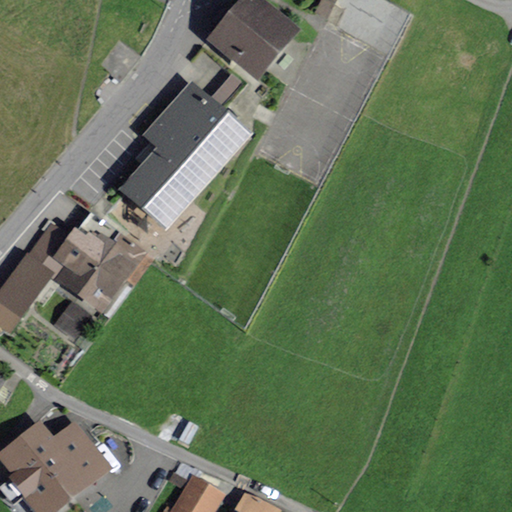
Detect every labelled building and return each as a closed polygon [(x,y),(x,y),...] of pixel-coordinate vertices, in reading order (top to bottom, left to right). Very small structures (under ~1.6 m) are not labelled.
[(255,71),(287,34),(268,17),(273,11),(260,0),(257,0),(253,5),(249,1),(236,16),(230,11),(211,33),(255,71)] [(323,0),(317,14),(327,19),(336,0),(323,0)] [(149,136),(164,149),(126,192),(165,227),(245,137),(220,115),(247,85),(218,59),(149,136)] [(134,286),(154,260),(93,216),(78,236),(76,235),(71,242),(51,228),(29,258),(49,273),(58,260),(74,272),(68,280),(105,307),(118,290),(112,285),(119,275),(134,286)] [(0,318),(2,320),(37,273),(25,264),(0,297),(0,318)] [(74,307),(60,326),(73,335),(86,317),(74,307)] [(20,474),(15,478),(43,511),(45,511),(102,465),(90,450),(99,442),(83,422),(56,445),(39,427),(5,455),(20,474)] [(193,483),(174,511),(210,511),(219,498),(193,483)] [(237,509),(241,511),(277,511),(278,511),(246,494),(237,509)]
